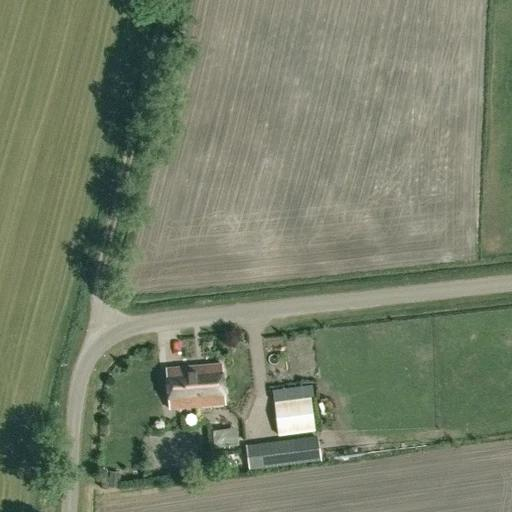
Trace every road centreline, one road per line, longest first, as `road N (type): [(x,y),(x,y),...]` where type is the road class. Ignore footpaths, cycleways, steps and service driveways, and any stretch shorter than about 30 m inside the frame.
road 1 (unclassified): [(104,339),(130,327),(511,283)]
road 2 (track): [(175,0),(107,304)]
road 3 (unclassified): [(67,511),(74,388),(85,356),(104,339)]
